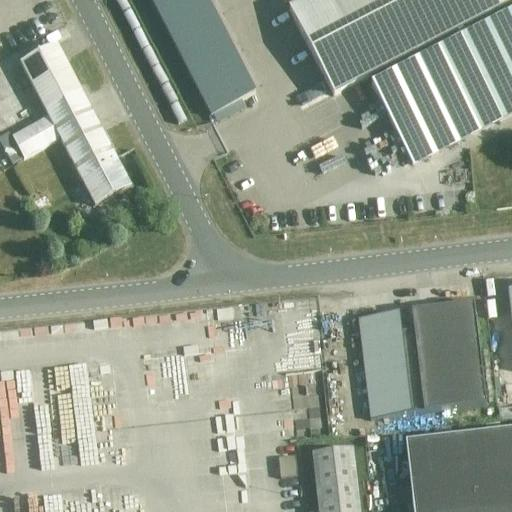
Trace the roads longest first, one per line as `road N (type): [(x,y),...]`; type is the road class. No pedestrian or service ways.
road 1 (unclassified): [(214,286),(200,229),(81,0)]
road 2 (unclassified): [(511,249),(214,286)]
road 3 (unclassified): [(0,309),(214,286)]
